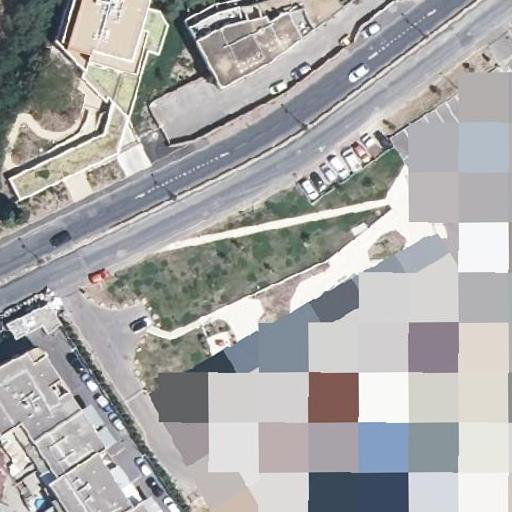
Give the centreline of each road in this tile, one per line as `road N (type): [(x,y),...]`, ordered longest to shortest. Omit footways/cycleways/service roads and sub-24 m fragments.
road 1 (secondary): [(0,304),(264,175),(510,0)]
road 2 (secondary): [(450,0),(282,125),(0,264)]
